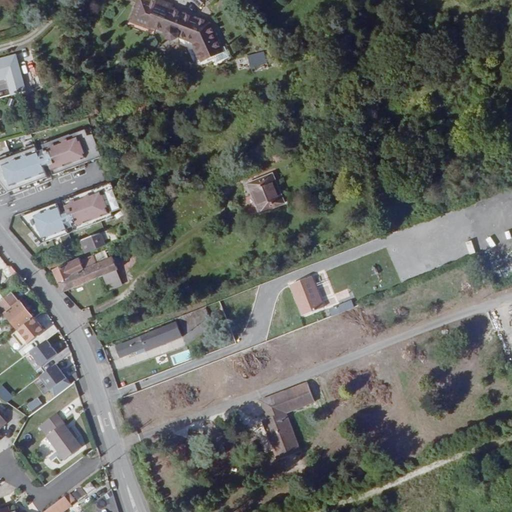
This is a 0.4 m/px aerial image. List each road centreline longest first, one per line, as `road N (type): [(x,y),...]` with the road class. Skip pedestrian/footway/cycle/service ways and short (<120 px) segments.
road 1 (secondary): [(132,511),(64,316),(0,233)]
road 2 (track): [(511,439),(303,511)]
road 3 (unknown): [(112,451),(42,497),(4,457)]
